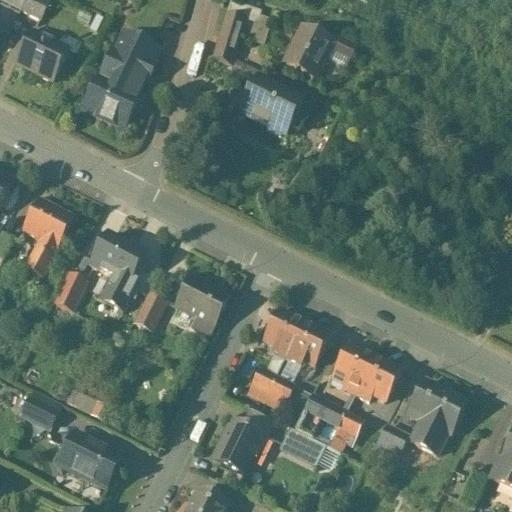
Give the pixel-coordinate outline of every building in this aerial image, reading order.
[(26,0),(0,0),(0,2),(20,13),(26,0)] [(50,3),(44,0),(26,0),(20,13),(40,23),(50,3)] [(259,14),(230,5),(229,9),(228,11),(231,12),(231,11),(258,20),(259,14)] [(258,20),(231,11),(231,12),(228,11),(225,23),(244,29),(243,30),(254,34),(258,20)] [(244,29),(225,23),(220,37),(239,43),(243,30),(244,29)] [(331,45),(304,32),(286,68),(313,81),(331,45)] [(69,53),(32,34),(16,66),(53,84),(69,53)] [(117,88),(99,79),(82,113),(101,122),(102,121),(124,132),(124,133),(125,133),(141,99),(138,97),(145,82),(149,84),(156,70),(152,68),(159,54),(124,37),(115,56),(113,55),(112,57),(133,67),(130,73),(125,71),(117,88)] [(239,43),(220,37),(214,60),(231,69),(239,43)] [(302,103),(259,81),(255,89),(241,117),(268,130),(266,134),(280,141),(282,137),(284,138),(302,103)] [(0,211),(12,187),(0,181),(0,211)] [(74,220),(39,202),(22,234),(40,244),(25,273),(41,282),(57,252),(74,220)] [(0,269),(0,270),(14,241),(0,234),(0,269)] [(145,258),(107,238),(91,270),(129,290),(145,258)] [(86,285),(70,277),(55,308),(71,316),(86,285)] [(229,301),(192,282),(176,312),(196,323),(192,331),(208,339),(213,331),(229,301)] [(166,305),(150,297),(135,328),(151,336),(166,305)] [(305,325),(278,312),(263,345),(284,356),(281,362),(286,364),(305,325)] [(330,338),(305,325),(286,364),(290,366),(293,360),(315,371),(330,338)] [(374,360),(348,347),(333,380),(354,390),(351,396),(356,398),(374,360)] [(374,360),(356,398),(360,401),(363,395),(384,405),(400,373),(374,360)] [(277,382),(259,373),(252,389),(269,398),(277,382)] [(295,391),(277,382),(269,398),(287,407),(295,391)] [(466,405),(426,385),(410,417),(422,423),(411,446),(436,458),(447,436),(450,437),(466,405)] [(58,416),(30,402),(21,420),(50,434),(58,416)] [(346,416),(328,407),(321,424),(338,432),(346,416)] [(108,413),(97,408),(92,419),(103,424),(108,413)] [(364,425),(346,416),(338,432),(356,441),(364,425)] [(266,441),(233,424),(213,465),(246,481),(266,441)] [(409,440),(386,429),(375,452),(397,463),(409,440)] [(326,450),(290,432),(281,449),(284,450),(285,448),(318,465),(315,471),(315,472),(326,450)] [(121,461),(74,438),(59,470),(106,493),(121,461)] [(511,440),(501,462),(511,467),(511,440)] [(511,467),(501,462),(494,476),(499,478),(495,485),(511,493),(511,467)] [(489,481),(473,473),(458,503),(474,511),(489,481)] [(227,511),(229,509),(198,494),(189,511),(227,511)]
